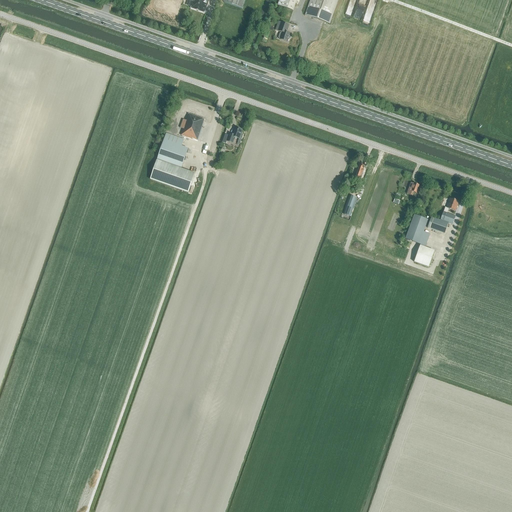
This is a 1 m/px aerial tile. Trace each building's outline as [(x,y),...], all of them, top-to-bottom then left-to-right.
[(193,0),(191,8),(204,13),(209,0),(193,0)] [(242,9),(245,0),(224,0),(223,2),(242,9)] [(280,0),(278,6),(293,11),(297,0),(280,0)] [(319,20),(330,24),(329,24),(337,0),(310,0),(305,15),(319,20)] [(280,40),(288,42),(289,38),(290,39),(292,34),(287,32),(290,26),(282,23),(279,31),(283,33),(283,34),(281,33),(280,34),(279,38),(280,39),(281,39),(280,40)] [(192,139),(197,140),(204,120),(189,115),(182,136),(192,139)] [(243,136),(241,135),(243,130),(235,128),(233,136),(229,135),(227,142),(233,144),(235,138),(239,140),(242,140),(243,136)] [(182,147),(184,140),(166,134),(150,180),(189,193),(195,174),(182,169),(189,149),(182,147)] [(355,177),(360,179),(362,174),(363,174),(364,171),(363,170),(365,166),(359,164),(355,177)] [(418,190),(419,186),(411,183),(407,194),(412,196),(413,193),(417,194),(417,192),(418,193),(418,190)] [(357,199),(350,196),(343,214),(350,217),(350,216),(351,217),(352,214),(351,214),(357,199)] [(455,212),(459,202),(450,199),(447,208),(445,208),(440,220),(440,221),(431,218),(428,229),(445,234),(448,224),(453,226),(456,217),(447,213),(449,209),(455,212)] [(405,239),(426,246),(430,234),(424,232),(428,220),(414,215),(405,239)] [(414,263),(428,268),(435,251),(420,246),(414,263)]
